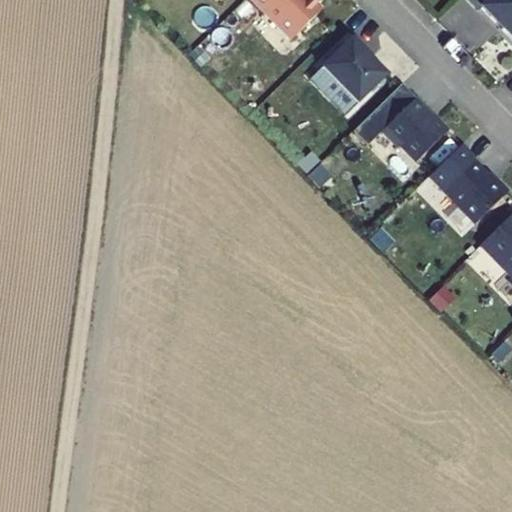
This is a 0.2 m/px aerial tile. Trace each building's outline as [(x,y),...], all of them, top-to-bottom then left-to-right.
[(259,0),(289,31),(319,1),(317,0),(259,0)] [(511,0),(471,0),(475,4),(479,0),(511,34),(511,0)] [(341,105),(382,65),(358,40),(362,36),(353,28),(321,59),(328,67),(339,78),(326,90),(341,105)] [(442,123),(422,101),(423,100),(399,75),(350,122),(363,135),(378,121),(394,138),(396,136),(412,152),(442,123)] [(492,172),(489,172),(468,151),(470,149),(458,136),(434,158),(447,171),(437,181),(470,215),(503,183),(492,172)] [(511,200),(475,236),(511,275),(511,200)]
